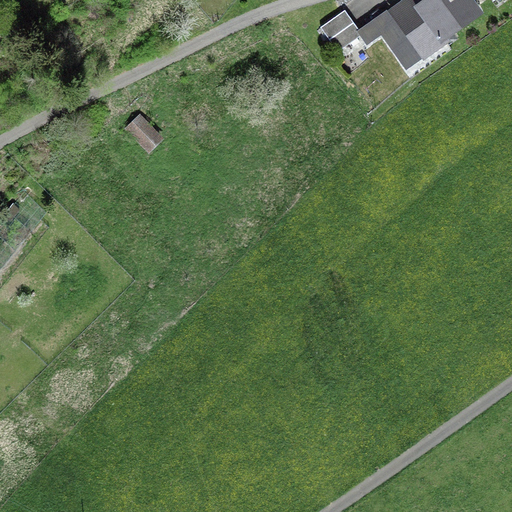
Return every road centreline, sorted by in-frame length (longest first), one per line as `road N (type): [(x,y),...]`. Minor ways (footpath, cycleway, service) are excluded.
road 1 (unclassified): [(300,0),(0,142)]
road 2 (track): [(511,373),(315,511)]
